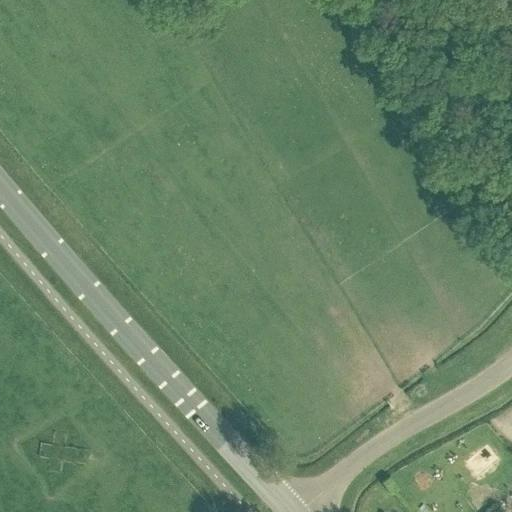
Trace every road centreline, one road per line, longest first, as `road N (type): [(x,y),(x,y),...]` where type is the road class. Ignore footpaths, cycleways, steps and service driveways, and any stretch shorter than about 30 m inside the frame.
road 1 (primary): [(289,511),(0,190)]
road 2 (unclassified): [(300,511),(357,458),(511,362)]
